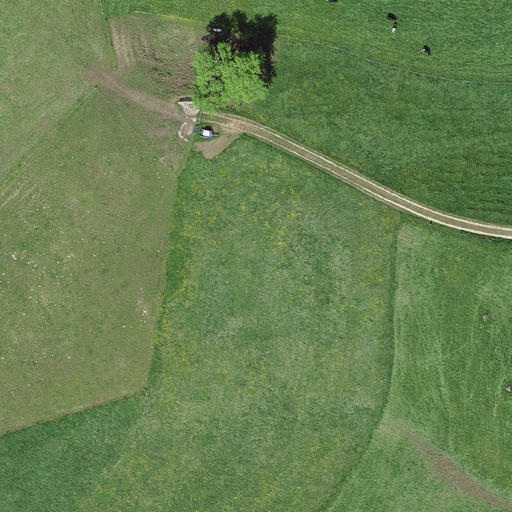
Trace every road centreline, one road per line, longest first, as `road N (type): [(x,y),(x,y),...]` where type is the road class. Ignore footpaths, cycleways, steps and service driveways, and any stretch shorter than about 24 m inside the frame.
road 1 (track): [(209,109),(312,148),(387,195)]
road 2 (track): [(511,236),(429,216),(387,195)]
